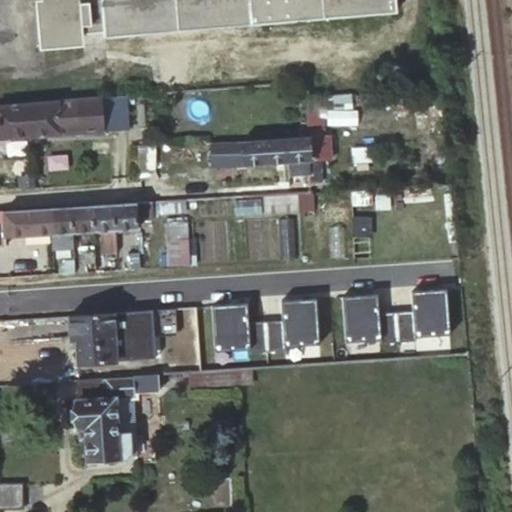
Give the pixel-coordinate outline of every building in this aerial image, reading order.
[(43,0),(47,40),(85,37),(84,30),(105,28),(106,36),(395,12),(393,0),(43,0)] [(157,54),(160,86),(187,84),(185,52),(157,54)] [(125,95),(103,97),(105,130),(128,129),(125,95)] [(309,97),(309,115),(319,114),(319,119),(327,118),(325,96),(309,97)] [(62,101),(32,103),(34,135),(105,130),(103,97),(62,101)] [(32,103),(0,105),(0,137),(34,135),(32,103)] [(309,137),(286,139),(288,163),(311,161),(311,137),(309,137)] [(286,139),(241,142),(242,166),(288,163),(286,139)] [(35,173),(22,174),(23,186),(36,185),(35,173)] [(301,194),(250,196),(252,216),(314,212),(313,193),(301,194)] [(141,203),(137,203),(138,219),(152,219),(152,212),(168,211),(168,201),(163,201),(141,203)] [(137,203),(114,204),(116,229),(139,228),(138,219),(137,203)] [(114,204),(93,205),(95,231),(101,231),(102,250),(117,249),(116,229),(114,204)] [(93,205),(72,207),(73,232),(95,231),(93,205)] [(60,207),(50,208),(52,233),(53,248),(74,247),(73,232),(72,207),(60,207)] [(50,208),(0,210),(0,223),(5,223),(6,236),(52,233),(50,208)] [(168,240),(169,245),(170,265),(191,264),(189,239),(189,238),(188,223),(167,224),(168,240)] [(97,271),(96,251),(80,251),(81,272),(97,271)] [(141,268),(140,252),(129,253),(129,268),(141,268)] [(106,270),(117,269),(116,254),(105,255),(106,270)] [(65,272),(75,272),(75,257),(65,258),(65,272)] [(377,296),(343,298),(346,345),(381,343),(377,296)] [(312,300),(279,302),(282,350),(306,348),(305,336),(314,335),(312,300)] [(198,307),(182,308),(182,324),(198,323),(198,307)] [(113,313),(70,316),(71,338),(77,338),(78,362),(116,361),(113,313)] [(204,372),(162,375),(162,381),(190,379),(191,386),(242,383),(241,370),(204,372)] [(99,379),(77,380),(79,400),(76,400),(78,428),(80,428),(80,438),(86,438),(87,461),(118,459),(119,458),(130,457),(130,456),(137,456),(133,393),(159,392),(158,375),(99,379)] [(23,483),(0,483),(0,508),(23,508),(23,483)]
